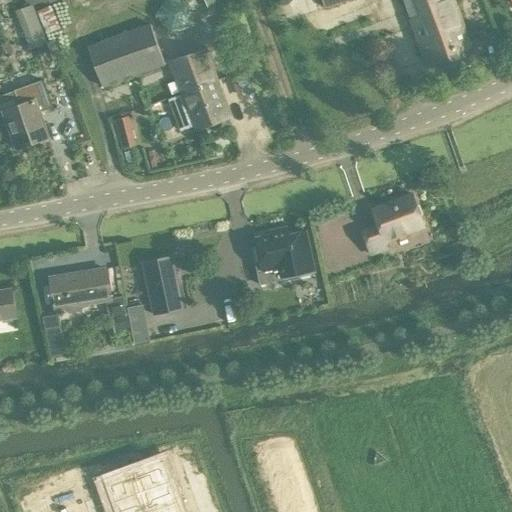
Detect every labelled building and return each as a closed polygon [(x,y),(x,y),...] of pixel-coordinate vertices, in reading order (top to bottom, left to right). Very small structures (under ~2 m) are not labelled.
[(184,0),(165,0),(155,14),(170,33),(191,26),(191,2),(184,0)] [(404,0),(413,25),(457,9),(453,0),(404,0)] [(51,6),(37,11),(46,34),(60,28),(51,6)] [(457,9),(413,25),(429,70),(474,54),(469,40),(475,38),(471,27),(465,30),(457,9)] [(222,18),(218,19),(222,32),(227,30),(229,29),(224,17),(222,18)] [(104,86),(166,64),(151,24),(89,46),(104,86)] [(42,30),(26,36),(30,47),(46,42),(42,30)] [(182,92),(218,79),(207,48),(171,61),(182,92)] [(236,78),(244,96),(255,92),(247,73),(236,78)] [(218,79),(182,92),(196,130),(232,117),(218,79)] [(39,112),(52,108),(43,82),(29,87),(34,101),(4,111),(17,149),(48,138),(39,112)] [(136,145),(129,116),(114,119),(121,149),(136,145)] [(385,242),(425,227),(413,194),(372,209),(378,226),(363,231),(371,254),(387,249),(385,242)] [(270,234),(256,237),(261,263),(256,265),(260,284),(282,279),(279,267),(313,259),(307,230),(290,234),(288,226),(270,231),(270,234)] [(172,255),(143,262),(154,314),(183,308),(172,255)] [(106,302),(112,301),(107,270),(50,278),(55,310),(106,302)] [(0,320),(15,318),(11,290),(0,291),(0,320)] [(112,301),(106,302),(109,318),(125,315),(123,299),(112,301)] [(58,314),(43,317),(46,331),(61,328),(58,314)] [(143,321),(131,323),(134,343),(137,342),(146,341),(143,321)] [(164,460),(134,471),(141,492),(171,481),(164,460)] [(56,471),(48,474),(53,485),(60,483),(56,471)] [(134,471),(103,482),(111,503),(141,492),(134,471)] [(48,474),(40,477),(44,489),(53,485),(48,474)] [(40,477),(33,480),(37,491),(44,489),(40,477)] [(33,480),(25,483),(29,494),(37,491),(33,480)] [(171,481),(141,492),(148,511),(149,511),(179,501),(171,481)] [(25,483),(17,486),(22,497),(29,494),(25,483)] [(17,486),(9,489),(13,500),(22,497),(17,486)] [(62,489),(55,492),(59,503),(67,500),(62,489)] [(55,492),(46,495),(50,507),(59,503),(55,492)] [(148,511),(141,492),(111,503),(114,511),(148,511)] [(46,495),(39,498),(43,509),(50,507),(46,495)] [(39,498),(31,500),(36,511),(43,509),(39,498)] [(31,500),(24,503),(27,511),(35,511),(36,511),(31,500)] [(182,511),(179,501),(149,511),(182,511)] [(27,511),(24,503),(15,506),(17,511),(27,511)]
